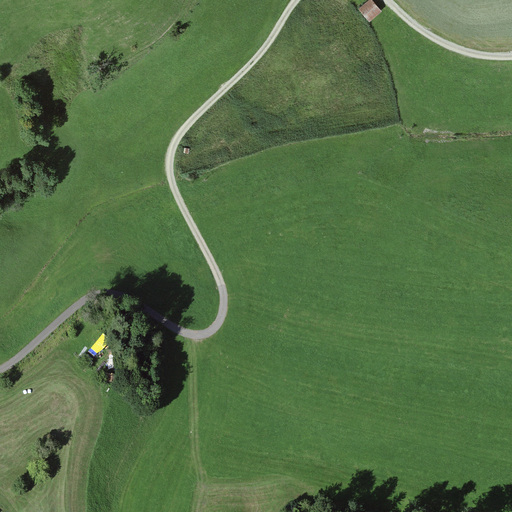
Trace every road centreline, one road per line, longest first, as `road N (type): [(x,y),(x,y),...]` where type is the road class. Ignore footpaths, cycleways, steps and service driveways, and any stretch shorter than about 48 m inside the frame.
road 1 (track): [(190,337),(208,335),(225,308),(223,289),(169,186),(172,145),(266,50),(296,0)]
road 2 (track): [(0,370),(83,297),(110,291),(137,299),(190,337)]
road 3 (track): [(388,0),(429,35),(467,53),(511,55)]
